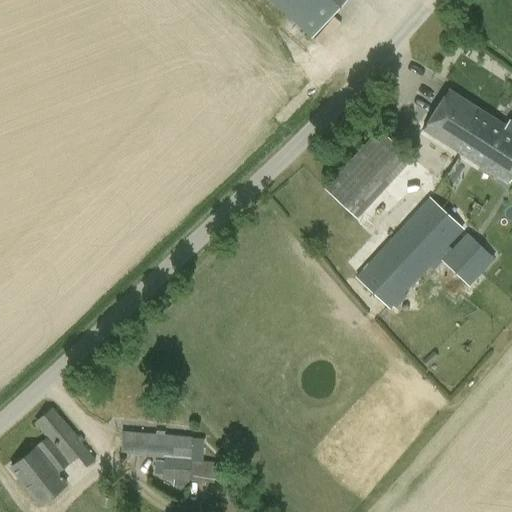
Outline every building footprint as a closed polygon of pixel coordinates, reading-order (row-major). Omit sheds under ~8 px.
[(266,0),(311,39),(344,0),(266,0)] [(491,175),(492,173),(508,183),(511,175),(511,122),(508,120),(505,126),(448,90),(422,131),(491,175)] [(355,220),(411,159),(378,129),(322,189),(355,220)] [(356,274),(353,278),(387,307),(389,309),(391,306),(405,291),(428,266),(447,245),(462,228),(428,197),(356,274)] [(450,248),(439,259),(440,260),(468,286),(483,270),(469,256),(475,249),(461,236),(450,248)] [(432,352),(422,362),(426,366),(437,357),(432,352)] [(64,486),(55,475),(85,452),(52,411),(35,425),(47,439),(10,469),(39,506),(64,486)] [(194,438),(122,431),(119,455),(164,459),(163,461),(154,460),(153,474),(162,475),(162,480),(173,481),(173,486),(187,487),(188,481),(210,483),(212,462),(201,461),(201,455),(192,454),(194,438)]
